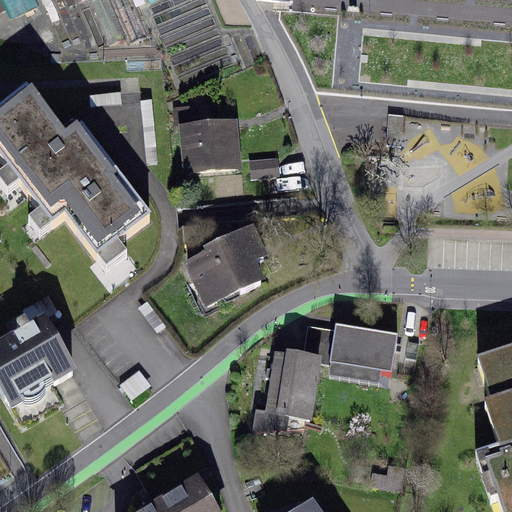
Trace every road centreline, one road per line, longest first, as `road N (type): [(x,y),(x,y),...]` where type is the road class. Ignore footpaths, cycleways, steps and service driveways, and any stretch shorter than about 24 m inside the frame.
road 1 (residential): [(6,511),(195,389),(257,334),(372,276)]
road 2 (residential): [(372,276),(325,148),(245,0)]
road 3 (residential): [(372,276),(511,281)]
